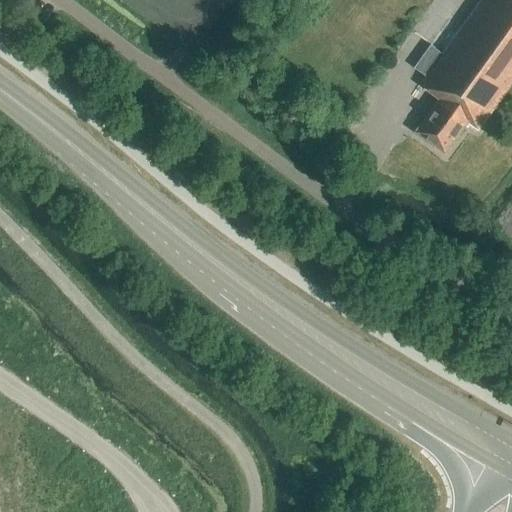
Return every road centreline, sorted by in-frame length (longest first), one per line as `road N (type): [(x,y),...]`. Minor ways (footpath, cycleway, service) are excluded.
road 1 (secondary): [(501,451),(345,358),(201,257),(0,98)]
road 2 (unclassified): [(49,0),(231,138),(511,301)]
road 3 (unclassified): [(0,219),(245,459),(252,511)]
road 4 (track): [(0,377),(146,486),(156,511)]
